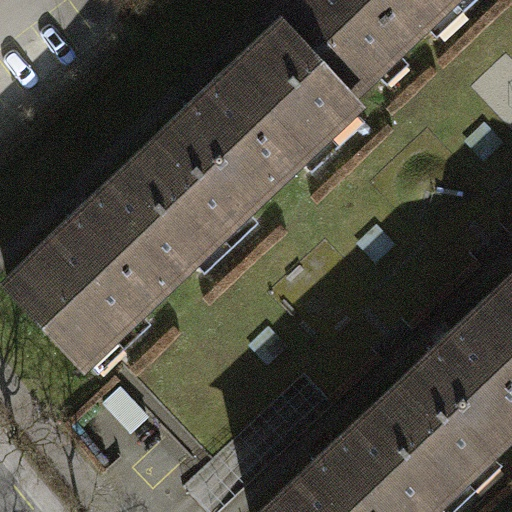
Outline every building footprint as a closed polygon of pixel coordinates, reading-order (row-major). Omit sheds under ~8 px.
[(281,33),(346,101),(453,0),(298,0),(273,24),(281,33)] [(147,160),(220,236),(354,110),(346,101),(281,33),(197,113),(147,160)] [(83,365),(220,236),(147,160),(92,212),(11,289),(83,365)] [(511,288),(443,354),(392,402),(464,479),(511,433),(511,288)] [(428,511),(464,479),(392,402),(327,463),(275,511),(428,511)]
